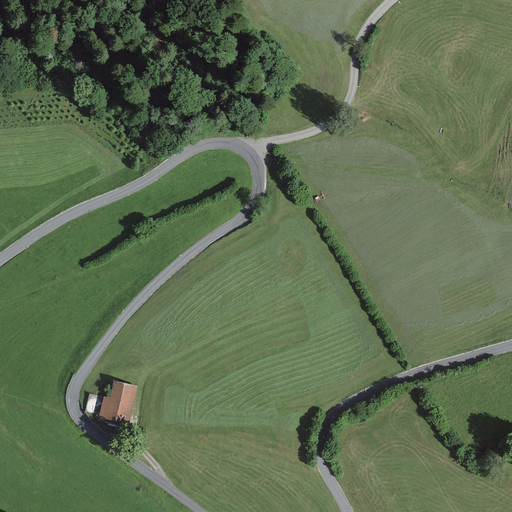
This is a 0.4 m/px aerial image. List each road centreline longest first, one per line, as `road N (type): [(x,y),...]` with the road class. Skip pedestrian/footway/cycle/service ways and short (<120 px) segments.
road 1 (residential): [(0,259),(191,148),(215,142),(251,149),(259,168),(256,203),(156,281),(74,392),(85,422),(202,511)]
road 2 (residential): [(347,511),(321,455),(329,418),(421,370),(511,345)]
